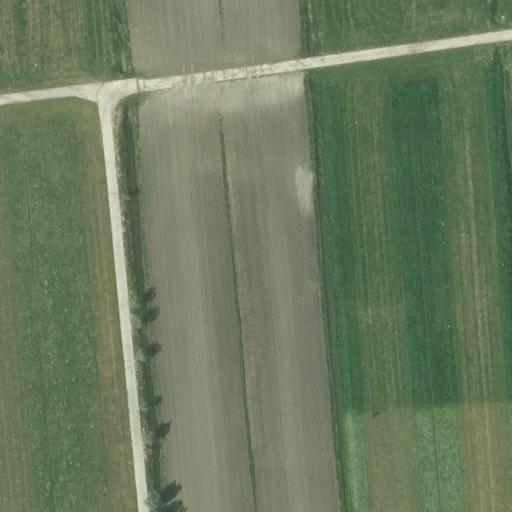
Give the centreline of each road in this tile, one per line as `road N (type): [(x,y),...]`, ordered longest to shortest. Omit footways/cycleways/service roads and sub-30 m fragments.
road 1 (track): [(511,27),(0,100)]
road 2 (track): [(107,85),(146,511)]
